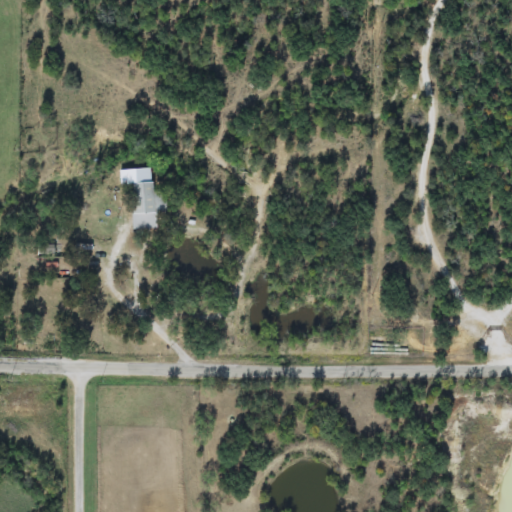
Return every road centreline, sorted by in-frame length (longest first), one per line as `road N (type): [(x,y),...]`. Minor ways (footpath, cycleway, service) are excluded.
road 1 (residential): [(0,363),(439,373)]
road 2 (residential): [(80,366),(80,511)]
